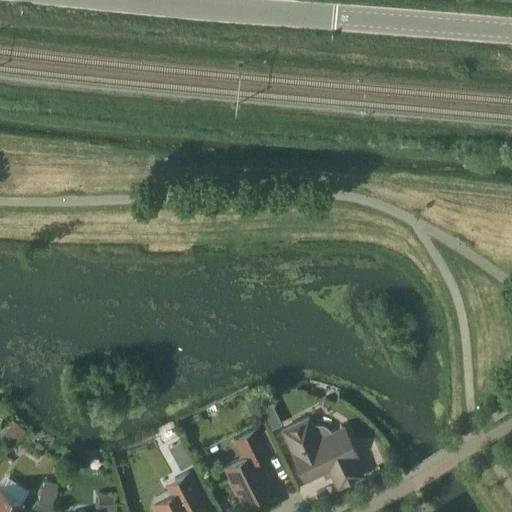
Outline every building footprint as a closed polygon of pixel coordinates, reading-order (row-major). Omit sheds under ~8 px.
[(308,417),(282,429),(306,480),(329,469),(337,487),(364,475),(355,456),(357,455),(343,426),(331,432),(330,430),(328,428),(327,428),(325,426),(323,425),(321,425),(319,424),(317,424),(315,425),(312,426),(308,417)] [(257,458),(270,452),(258,427),(235,439),(244,457),(225,466),(243,502),(272,487),(257,458)] [(168,447),(181,470),(193,463),(181,440),(168,447)] [(194,511),(193,510),(205,503),(188,472),(175,479),(177,484),(152,497),(159,511),(194,511)] [(0,511),(49,511),(51,506),(58,483),(45,479),(38,501),(37,501),(29,511),(25,511),(18,507),(21,502),(0,488),(0,511)] [(116,511),(116,507),(116,502),(98,502),(98,507),(98,511),(116,511)]
